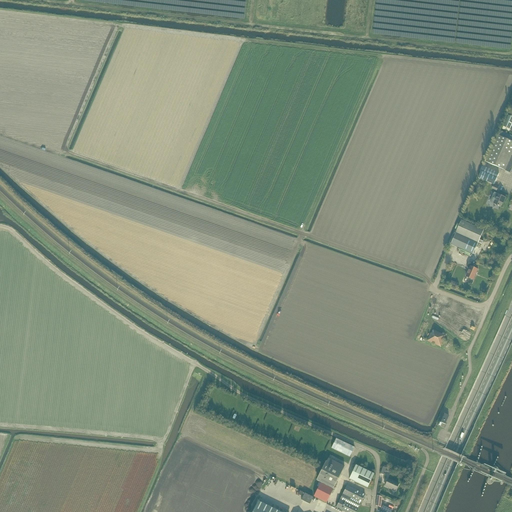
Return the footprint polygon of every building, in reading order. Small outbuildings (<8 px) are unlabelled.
[(511,155),(511,141),(511,142),(498,136),(486,162),(510,172),(511,167),(511,162),(509,161),(511,155)] [(483,166),(482,166),(480,171),(481,171),(497,178),(499,173),(483,166)] [(481,172),(478,178),(494,185),(497,179),(481,172)] [(506,198),(497,194),(495,193),(490,203),(501,207),(503,201),(504,202),(506,198)] [(478,243),(484,230),(462,220),(456,233),(451,245),(473,254),(477,245),(479,246),(480,244),(478,243)] [(474,268),(475,265),(469,262),(467,267),(470,269),(466,277),(474,280),(478,270),(474,268)] [(440,347),(445,336),(434,330),(432,334),(431,333),(427,341),(440,347)] [(444,414),(441,422),(445,424),(449,416),(444,414)] [(350,457),(354,447),(336,439),(331,448),(350,457)] [(320,483),(333,489),(344,467),(328,459),(317,481),(321,483),(320,483)] [(368,488),(374,474),(356,465),(349,479),(368,488)] [(388,473),(389,469),(383,467),(381,474),(385,475),(386,472),(388,473)] [(385,486),(395,491),(399,484),(388,479),(385,486)] [(333,489),(320,483),(319,482),(317,486),(319,487),(314,497),(326,503),(333,489)] [(345,511),(356,511),(365,495),(347,486),(336,508),(345,511)] [(279,511),(258,501),(252,511),(279,511)]
